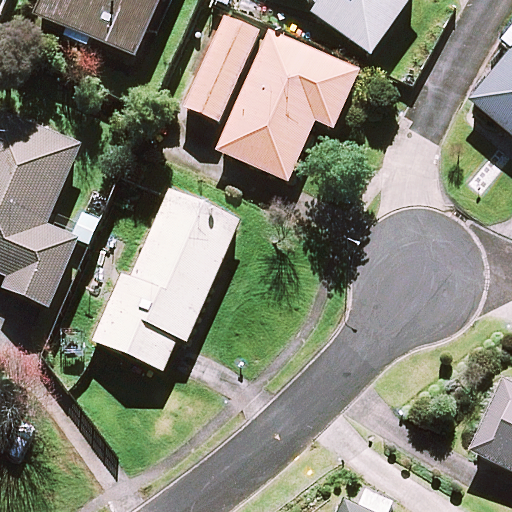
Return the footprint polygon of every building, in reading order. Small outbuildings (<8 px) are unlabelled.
[(35,0),(29,16),(137,63),(164,0),(35,0)] [(413,0),(305,0),(319,9),(313,18),(372,59),(413,0)] [(261,36),(225,20),(184,111),(220,127),(261,36)] [(360,77),(271,38),(220,155),(290,186),(317,126),(335,134),(360,77)] [(511,58),(472,107),(511,139),(511,58)] [(82,151),(0,116),(0,277),(10,282),(5,294),(51,313),(80,245),(48,232),(82,151)] [(241,228),(172,198),(134,285),(125,281),(97,346),(174,380),(241,228)] [(511,390),(505,387),(472,456),(511,474),(511,390)] [(394,511),(397,507),(367,494),(358,511),(354,511),(346,508),(344,511),(394,511)]
